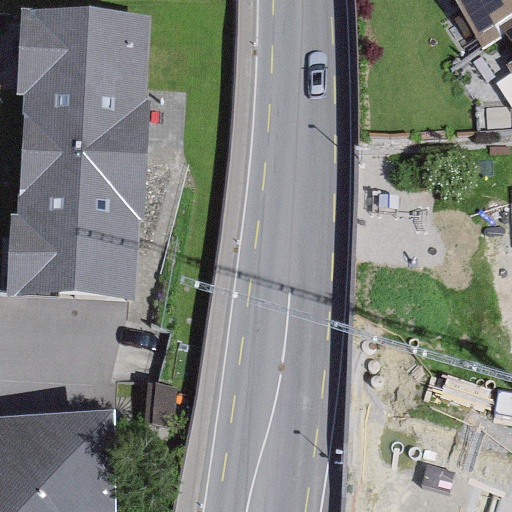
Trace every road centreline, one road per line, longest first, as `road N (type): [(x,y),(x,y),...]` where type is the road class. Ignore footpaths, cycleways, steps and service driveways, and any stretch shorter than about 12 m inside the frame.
road 1 (secondary): [(284,357),(297,0)]
road 2 (secondary): [(284,357),(228,511)]
road 3 (secondary): [(294,511),(284,357)]
